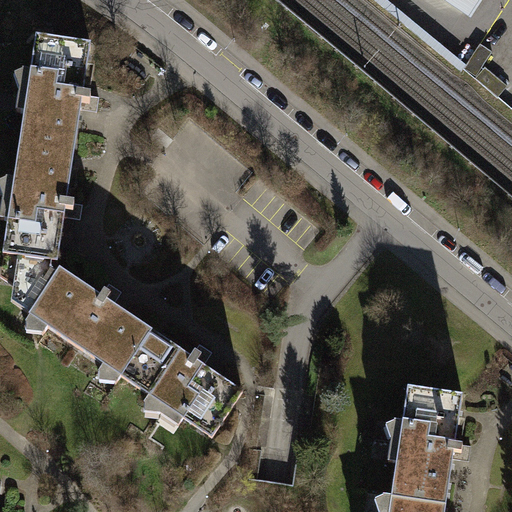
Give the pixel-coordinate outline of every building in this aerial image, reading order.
[(485,0),(441,0),(472,20),(485,0)] [(89,48),(35,41),(20,155),(72,163),(89,48)] [(478,59),(469,70),(501,95),(510,84),(478,59)] [(3,277),(14,285),(57,269),(72,163),(20,155),(3,277)] [(152,333),(57,269),(14,285),(12,302),(121,379),(152,333)] [(212,439),(243,393),(152,333),(121,379),(212,439)] [(458,400),(408,392),(392,498),(444,505),(458,400)] [(0,511),(10,511),(12,499),(0,497),(0,511)] [(390,511),(442,511),(444,505),(392,498),(390,511)]
